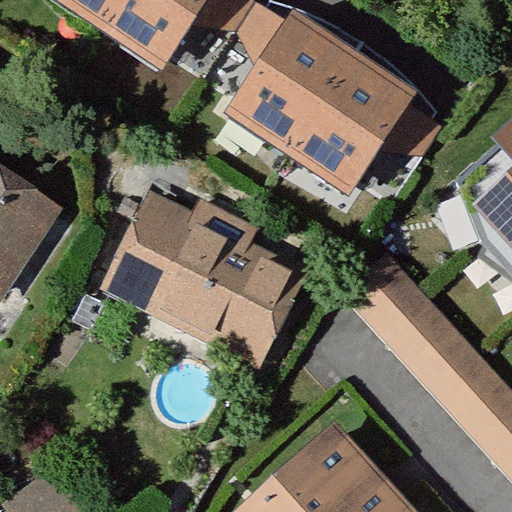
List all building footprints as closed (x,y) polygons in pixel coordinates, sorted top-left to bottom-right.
[(212,0),(58,0),(165,71),(212,0)] [(407,96),(282,14),(220,109),(346,191),(407,96)] [(511,109),(486,133),(511,161),(511,172),(478,203),(511,240),(511,109)] [(62,203),(0,164),(0,300),(1,301),(62,203)] [(311,260),(150,187),(98,300),(259,374),(311,260)] [(511,398),(383,252),(341,288),(511,482),(511,398)] [(407,511),(326,423),(227,511),(407,511)] [(91,511),(66,465),(8,496),(16,511),(91,511)]
